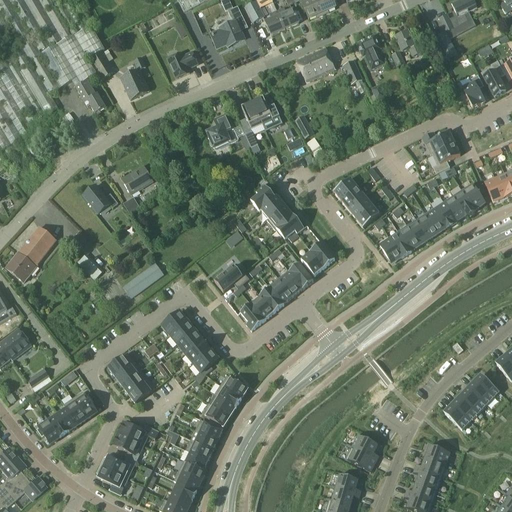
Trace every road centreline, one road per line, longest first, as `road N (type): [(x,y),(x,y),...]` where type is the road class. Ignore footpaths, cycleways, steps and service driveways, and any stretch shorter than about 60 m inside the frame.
road 1 (residential): [(0,242),(51,185),(124,130),(414,0)]
road 2 (residential): [(78,490),(111,418),(93,362),(185,298),(238,350),(300,306)]
road 3 (residential): [(300,306),(356,257),(354,243),(315,197),(322,175),(441,120),(471,125),(511,104)]
road 4 (residential): [(511,326),(420,415),(378,511)]
road 5 (tertiary): [(511,228),(387,310)]
